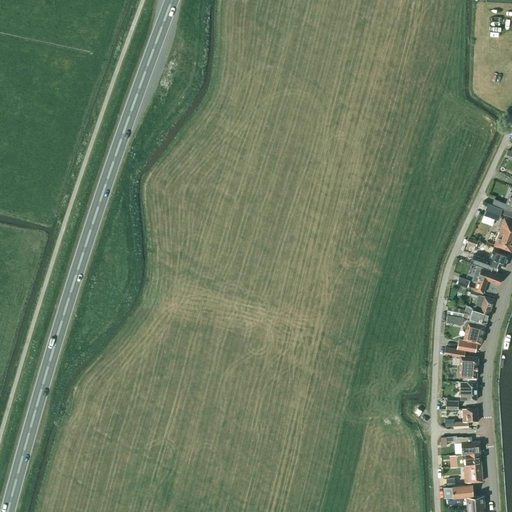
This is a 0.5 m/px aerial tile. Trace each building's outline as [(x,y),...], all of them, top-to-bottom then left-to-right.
[(511,187),(511,190),(511,196),(508,196),(505,203),(494,199),(492,203),(503,208),(511,211),(511,187)] [(511,211),(503,208),(502,208),(488,203),(484,214),(498,220),(501,212),(511,216),(511,217),(511,211)] [(497,237),(498,237),(495,245),(511,251),(511,247),(511,221),(504,219),(504,220),(501,218),(498,226),(501,227),(500,231),(499,230),(497,237)] [(470,263),(478,266),(478,265),(491,270),(493,267),(496,268),(498,264),(505,266),(510,253),(494,247),(488,261),(473,255),(470,263)] [(477,282),(474,290),(483,293),(488,280),(499,284),(502,275),(491,271),(491,270),(478,265),(478,266),(474,275),(475,275),(473,280),(477,282)] [(458,277),(456,283),(466,286),(468,281),(458,277)] [(479,297),(475,309),(489,314),(493,299),(484,296),(484,298),(479,297)] [(447,313),(462,316),(464,309),(448,306),(447,313)] [(475,309),(473,308),(471,314),(464,311),(463,315),(486,323),(489,314),(475,309)] [(455,316),(452,315),(448,314),(446,322),(462,324),(463,317),(455,316)] [(466,328),(461,349),(475,352),(477,342),(481,343),(485,325),(477,323),(466,320),(464,328),(466,328)] [(460,357),(458,377),(465,377),(465,381),(467,381),(475,381),(476,377),(477,377),(478,357),(468,356),(464,356),(465,350),(445,347),(444,354),(460,357)] [(467,381),(465,381),(460,381),(460,396),(460,400),(476,399),(476,381),(475,381),(467,381)] [(458,409),(458,401),(446,400),(446,409),(458,409)] [(462,421),(454,422),(454,428),(468,427),(467,421),(478,420),(477,407),(462,408),(462,421)] [(441,447),(447,446),(447,441),(453,441),(453,437),(446,437),(446,436),(440,437),(441,447)] [(472,441),(471,437),(462,437),(456,437),(457,443),(461,442),(462,454),(480,453),(479,441),(472,441)] [(481,464),(480,453),(462,454),(456,454),(457,466),(464,466),(466,466),(481,464)] [(471,482),(482,481),(481,464),(466,466),(464,466),(465,483),(471,482)] [(443,487),(444,498),(463,496),(474,495),(473,484),(443,487)] [(467,511),(484,511),(484,495),(466,497),(467,511)]
